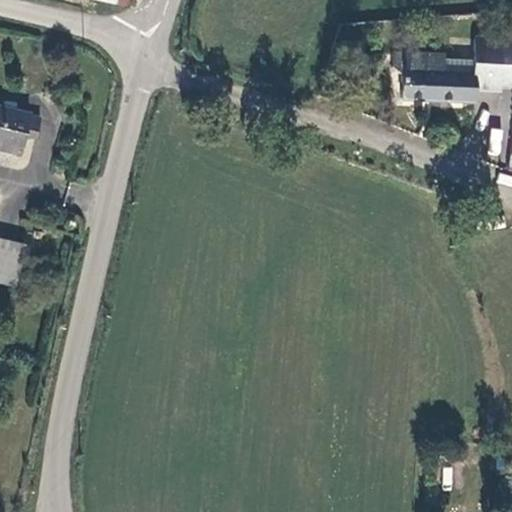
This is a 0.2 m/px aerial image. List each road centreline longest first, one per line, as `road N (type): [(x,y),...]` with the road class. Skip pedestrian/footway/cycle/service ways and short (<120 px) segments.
road 1 (unclassified): [(144,55),(69,373),(52,511)]
road 2 (unclassified): [(493,194),(144,55)]
road 3 (unclassified): [(0,6),(86,27),(144,55)]
